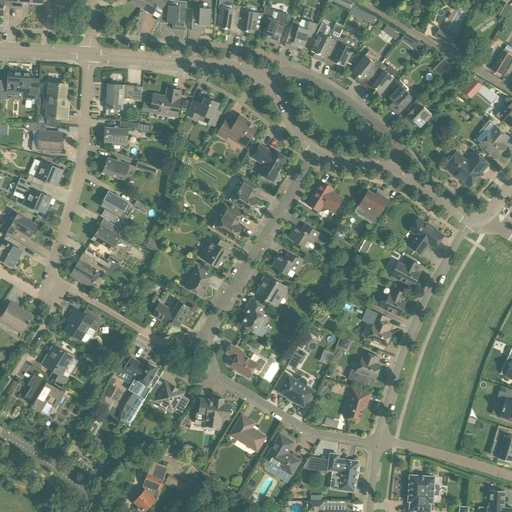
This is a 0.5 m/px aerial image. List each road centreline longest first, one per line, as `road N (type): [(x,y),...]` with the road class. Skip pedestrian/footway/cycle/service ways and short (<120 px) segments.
road 1 (residential): [(89,55),(80,156),(53,290)]
road 2 (unclassified): [(378,437),(409,335),(470,222)]
road 3 (residential): [(202,336),(316,151)]
road 4 (residential): [(269,84),(228,66),(89,55)]
road 5 (residential): [(213,374),(305,429),(376,444)]
road 6 (residential): [(392,169),(398,152),(391,138),(342,97),(289,72),(269,84)]
road 7 (residential): [(511,476),(378,437)]
road 8 (unclassified): [(113,511),(41,454),(0,434)]
road 9 (residential): [(166,345),(71,287),(53,290)]
